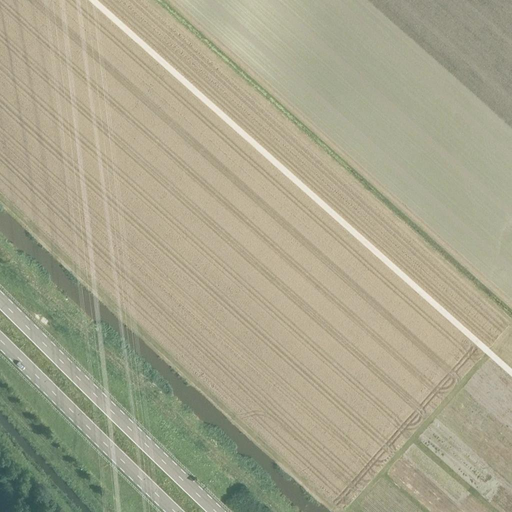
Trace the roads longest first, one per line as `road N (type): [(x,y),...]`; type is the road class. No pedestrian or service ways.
road 1 (track): [(93,0),(511,372)]
road 2 (primary): [(216,511),(0,300)]
road 3 (primary): [(0,341),(173,511)]
